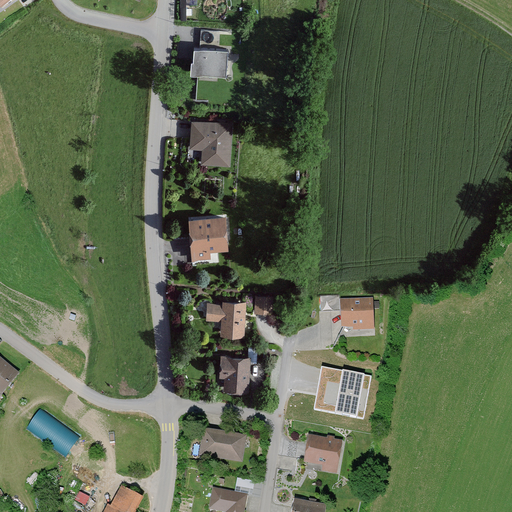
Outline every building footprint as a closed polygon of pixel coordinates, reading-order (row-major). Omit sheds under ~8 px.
[(0,0),(0,2),(5,9),(18,0),(0,0)] [(202,26),(200,36),(219,40),(221,31),(202,26)] [(195,45),(193,68),(225,71),(227,47),(195,45)] [(202,163),(229,165),(233,123),(191,120),(189,147),(203,148),(202,163)] [(190,219),(194,258),(215,256),(215,251),(230,249),(227,216),(190,219)] [(339,310),(340,294),(322,293),(321,309),(339,310)] [(253,314),(271,314),(271,296),(254,296),(253,314)] [(222,335),(244,336),(245,301),(208,300),(207,321),(223,321),(222,335)] [(377,301),(347,301),(347,330),(377,330),(377,301)] [(0,399),(22,371),(0,354),(0,399)] [(225,378),(224,391),(248,392),(250,357),(222,355),(220,378),(225,378)] [(369,377),(322,370),(316,408),(362,416),(369,377)] [(67,454),(80,432),(38,407),(25,429),(67,454)] [(199,457),(243,465),(247,438),(204,430),(199,457)] [(321,473),(336,476),(343,443),(310,436),(304,464),(322,468),(321,473)] [(237,490),(252,492),(253,484),(238,482),(237,490)] [(136,511),(145,497),(123,485),(112,505),(108,503),(102,511),(136,511)] [(76,498),(85,501),(88,494),(80,490),(76,498)] [(245,511),(248,496),(212,491),(210,511),(211,511),(245,511)] [(326,511),(327,506),(296,502),(294,511),(326,511)]
